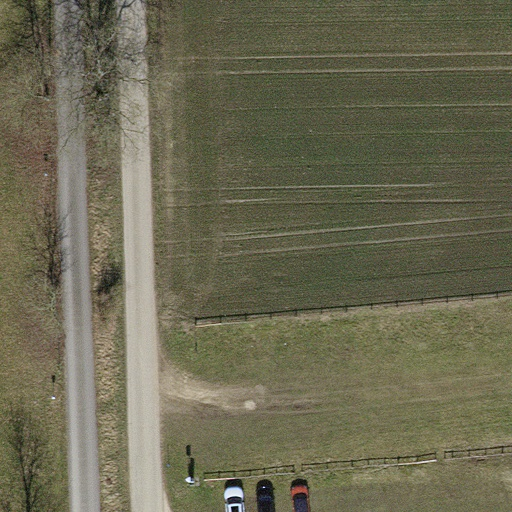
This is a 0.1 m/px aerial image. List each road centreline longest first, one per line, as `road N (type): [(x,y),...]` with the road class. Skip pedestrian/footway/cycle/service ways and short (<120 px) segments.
road 1 (track): [(141,0),(153,511)]
road 2 (track): [(150,383),(225,402),(323,394)]
